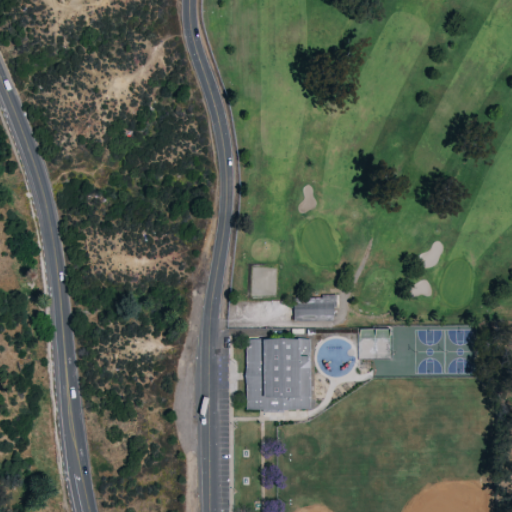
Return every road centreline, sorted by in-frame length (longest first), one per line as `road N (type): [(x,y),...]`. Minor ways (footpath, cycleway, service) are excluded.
road 1 (residential): [(210,511),(211,318),(227,176),(190,0)]
road 2 (residential): [(88,511),(59,262),(32,152),(0,81)]
